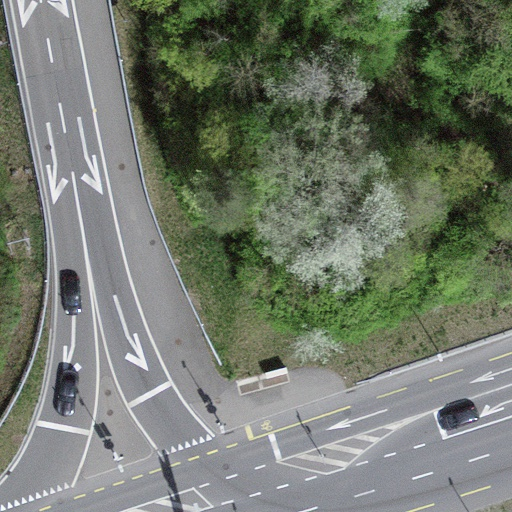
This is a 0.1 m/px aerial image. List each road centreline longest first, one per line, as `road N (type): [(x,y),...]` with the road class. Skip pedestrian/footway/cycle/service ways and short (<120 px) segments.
road 1 (motorway): [(78,207),(148,394),(194,452),(248,500)]
road 2 (motorway): [(78,207),(73,380),(63,428),(22,511)]
road 3 (motorway): [(40,0),(78,207)]
road 4 (secondary): [(360,465),(511,416)]
